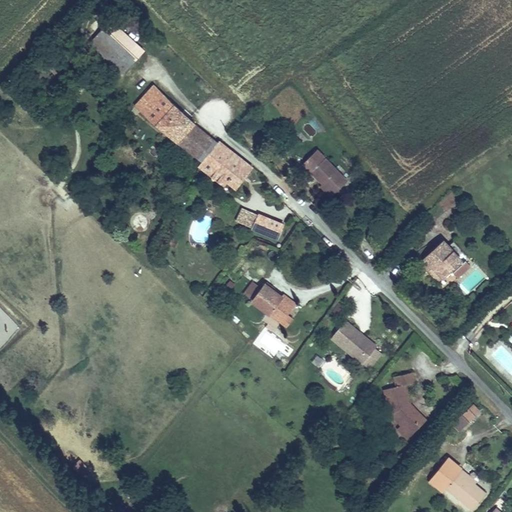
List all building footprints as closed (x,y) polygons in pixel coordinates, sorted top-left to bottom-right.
[(138,49),(129,38),(118,28),(97,48),(101,52),(108,44),(115,52),(124,61),(138,49)] [(101,52),(104,58),(107,60),(115,52),(108,44),(101,52)] [(157,135),(196,164),(215,144),(183,119),(152,88),(132,111),(157,135)] [(215,144),(196,164),(224,185),(226,183),(230,184),(233,182),(236,184),(248,169),(215,144)] [(329,160),(317,169),(325,181),(336,193),(348,183),(329,160)] [(336,193),(325,181),(322,187),(330,199),(336,193)] [(260,232),(273,239),(280,227),(266,219),(260,232)] [(420,258),(428,267),(431,264),(442,274),(458,258),(463,260),(468,253),(452,237),(446,243),(441,238),(420,258)] [(431,264),(428,267),(438,277),(442,274),(431,264)] [(253,283),(243,297),(271,320),(279,310),(283,304),(274,295),(264,288),(265,285),(257,277),(253,283)] [(246,278),(234,292),(243,297),(253,283),(246,278)] [(274,295),(283,304),(286,300),(277,292),(274,295)] [(278,325),(285,314),(279,310),(271,320),(278,325)] [(330,333),(358,360),(371,348),(374,343),(346,317),(330,333)] [(371,348),(358,360),(365,367),(378,354),(371,348)] [(388,415),(400,426),(404,431),(419,416),(406,402),(403,386),(412,384),(410,373),(393,377),(395,387),(382,390),(388,415)] [(464,415),(472,423),(482,412),(475,402),(464,415)] [(456,424),(465,432),(472,423),(464,415),(456,424)] [(404,431),(400,426),(396,431),(404,440),(424,419),(419,416),(404,431)] [(471,470),(452,455),(433,478),(446,489),(450,487),(475,507),(489,492),(470,475),(471,470)]
